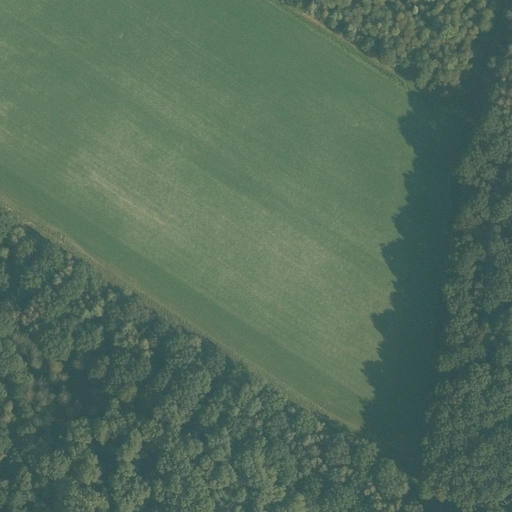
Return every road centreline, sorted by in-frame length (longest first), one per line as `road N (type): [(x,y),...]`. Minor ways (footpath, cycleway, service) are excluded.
road 1 (track): [(0,242),(409,511)]
road 2 (track): [(0,302),(318,511)]
road 3 (track): [(503,0),(465,119)]
